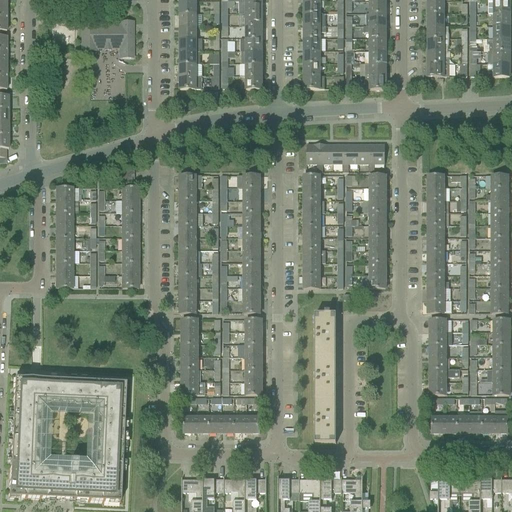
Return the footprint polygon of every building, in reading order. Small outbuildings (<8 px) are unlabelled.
[(195,3),(180,3),(180,16),(195,16),(195,3)] [(261,3),(239,3),(239,16),(246,16),(261,16),(261,3)] [(324,3),(304,3),(304,16),(319,16),(319,9),(324,9),(324,3)] [(443,3),(428,3),(428,9),(426,9),(426,15),(428,15),(428,16),(443,16),(443,3)] [(509,3),(494,3),(488,4),(488,16),(494,16),(509,16),(509,3)] [(385,4),(370,4),(370,16),(385,16),(385,4)] [(180,16),(180,29),(195,29),(195,16),(180,16)] [(246,16),(246,25),(242,25),(242,29),(246,29),(261,29),(261,16),(246,16)] [(304,16),(304,29),(319,28),(325,28),(325,16),(319,16),(304,16)] [(385,29),(385,16),(370,16),(366,16),(366,29),(370,29),(385,29)] [(426,26),(426,29),(443,29),(443,16),(428,16),(428,17),(426,17),(426,23),(428,23),(428,26),(426,26)] [(494,16),(494,29),(509,29),(509,16),(494,16)] [(119,60),(133,60),(132,23),(119,23),(119,26),(95,26),(95,23),(81,23),(81,52),(95,52),(95,50),(119,50),(119,60)] [(325,28),(319,28),(304,29),(304,41),(319,41),(319,35),(325,35),(325,28)] [(195,29),(180,29),(180,41),(195,41),(195,29)] [(261,29),(246,29),(246,41),(261,41),(261,29)] [(370,29),(366,29),(363,29),(363,34),(370,34),(370,41),(385,41),(385,29),(370,29)] [(443,29),(426,29),(426,31),(428,31),(428,35),(426,35),(426,40),(428,40),(428,41),(443,41),(443,34),(448,34),(448,29),(443,29)] [(509,29),(494,29),(494,41),(509,41),(509,29)] [(180,41),(180,54),(195,54),(202,54),(202,41),(195,41),(180,41)] [(261,41),(246,41),(240,41),(240,54),(241,54),(261,54),(261,41)] [(304,41),(304,54),(319,54),(319,41),(304,41)] [(385,54),(385,41),(370,41),(370,54),(385,54)] [(443,41),(428,41),(428,42),(426,42),(426,48),(428,48),(428,51),(426,51),(426,54),(447,54),(447,49),(443,49),(443,41)] [(494,41),(494,42),(486,42),(486,47),(489,47),(489,54),(494,54),(509,54),(509,41),(494,41)] [(180,54),(180,66),(195,66),(200,66),(200,54),(195,54),(180,54)] [(261,54),(241,54),(241,66),(246,66),(261,66),(261,54)] [(304,54),(304,66),(319,66),(319,54),(304,54)] [(385,54),(370,54),(370,66),(385,66),(385,54)] [(447,54),(426,54),(426,56),(428,56),(428,60),(426,60),(426,65),(428,65),(428,66),(443,66),(443,60),(450,60),(450,54),(447,54)] [(494,63),(489,63),(489,66),(509,66),(509,54),(494,54),(494,63)] [(195,66),(180,66),(180,76),(178,76),(178,79),(195,79),(195,66)] [(246,66),(246,67),(240,67),(240,78),(246,78),(246,79),(261,79),(261,74),(262,74),(263,73),(263,66),(261,66),(246,66)] [(319,66),(304,66),(304,79),(319,79),(319,78),(319,66)] [(385,79),(385,66),(370,66),(365,66),(365,79),(370,79),(372,79),(385,79)] [(443,66),(428,66),(428,76),(426,76),(426,79),(449,79),(449,66),(443,66)] [(489,66),(487,66),(487,72),(494,72),(494,79),(509,79),(509,66),(489,66)] [(304,79),(304,91),(324,91),(324,78),(319,78),(319,79),(304,79)] [(201,79),(195,79),(178,79),(178,81),(180,81),(180,91),(201,91),(201,79)] [(261,79),(246,79),(246,91),(261,91),(261,79)] [(337,79),(337,87),(333,87),(333,91),(343,91),(343,79),(337,79)] [(370,79),(365,79),(365,91),(385,91),(385,79),(372,79),(370,79)] [(319,147),(314,147),(306,147),(306,166),(316,166),(319,166),(319,147)] [(319,166),(316,166),(316,170),(322,170),(322,166),(332,166),(332,147),(325,147),(319,147),(319,166)] [(345,147),(332,147),(332,166),(342,166),(345,166),(345,147)] [(345,166),(342,166),(342,170),(348,170),(348,166),(358,166),(358,147),(345,147),(345,166)] [(358,147),(358,166),(368,166),(371,166),(371,147),(358,147)] [(368,166),(368,170),(374,170),(374,166),(384,166),(384,147),(371,147),(371,166),(368,166)] [(202,190),(202,178),(180,178),(180,191),(195,191),(195,190),(202,190)] [(244,184),(237,184),(237,190),(244,190),(244,191),(259,191),(259,178),(244,178),(244,184)] [(303,178),(303,191),(319,191),(319,178),(303,178)] [(385,191),(385,178),(370,178),(370,191),(385,191)] [(443,191),(443,178),(428,178),(427,191),(443,191)] [(492,178),(492,191),(507,191),(507,178),(492,178)] [(56,190),(56,203),(71,203),(71,190),(56,190)] [(122,190),(122,191),(122,203),(137,203),(137,190),(122,190)] [(195,191),(180,191),(180,203),(195,203),(195,191)] [(259,203),(259,191),(244,191),(244,203),(259,203)] [(303,191),(303,203),(319,203),(319,191),(303,191)] [(370,191),(370,203),(385,203),(385,191),(370,191)] [(427,191),(427,203),(443,203),(443,191),(427,191)] [(492,191),(491,197),(486,197),(486,203),(491,203),(507,203),(507,191),(492,191)] [(56,203),(56,216),(71,216),(71,203),(56,203)] [(137,203),(122,203),(115,203),(115,216),(122,216),(137,216),(137,203)] [(180,203),(180,216),(195,216),(195,203),(180,203)] [(259,215),(259,203),(244,203),(244,215),(259,215)] [(303,203),(303,216),(319,216),(319,203),(303,203)] [(385,203),(370,203),(370,216),(385,216),(385,203)] [(427,203),(427,216),(443,216),(443,203),(427,203)] [(491,203),(491,216),(507,216),(507,203),(491,203)] [(226,215),(221,215),(221,227),(224,227),(224,229),(226,229),(226,228),(229,228),(229,216),(226,216),(226,215)] [(259,215),(244,215),(244,228),(259,228),(259,215)] [(71,216),(56,216),(56,228),(71,228),(71,216)] [(137,216),(122,216),(122,228),(137,228),(137,216)] [(180,216),(180,228),(195,228),(195,216),(180,216)] [(319,216),(303,216),(303,228),(319,228),(319,216)] [(370,216),(370,228),(385,228),(385,216),(370,216)] [(427,216),(427,228),(443,228),(448,228),(448,216),(443,216),(427,216)] [(491,216),(491,228),(507,228),(507,216),(491,216)] [(56,228),(56,241),(71,241),(71,228),(56,228)] [(137,228),(122,228),(122,241),(137,241),(137,228)] [(195,228),(180,228),(180,241),(195,241),(195,228)] [(259,240),(259,228),(244,228),(244,240),(259,240)] [(303,228),(303,241),(319,241),(319,228),(303,228)] [(370,228),(370,241),(385,241),(385,228),(370,228)] [(443,228),(427,228),(427,241),(443,241),(443,228)] [(491,228),(491,241),(507,241),(507,228),(491,228)] [(259,240),(244,240),(244,252),(259,252),(259,240)] [(71,241),(56,241),(56,253),(71,253),(71,241)] [(137,241),(122,241),(122,253),(137,253),(137,241)] [(180,241),(180,253),(195,253),(195,241),(180,241)] [(319,241),(303,241),(303,253),(319,253),(319,241)] [(370,241),(370,253),(385,253),(385,241),(370,241)] [(443,241),(427,241),(427,253),(443,253),(443,241)] [(491,241),(491,253),(507,253),(507,241),(491,241)] [(259,252),(244,252),(244,265),(259,265),(259,252)] [(460,252),(460,253),(455,253),(455,257),(460,257),(460,263),(466,263),(466,254),(463,254),(463,252),(460,252)] [(56,253),(56,265),(71,265),(71,253),(56,253)] [(122,253),(122,265),(137,265),(137,253),(122,253)] [(180,253),(180,265),(195,265),(195,253),(180,253)] [(319,253),(303,253),(303,266),(319,265),(325,265),(325,259),(319,259),(319,253)] [(385,253),(370,253),(370,265),(385,265),(385,253)] [(427,253),(427,266),(443,266),(443,253),(427,253)] [(491,253),(491,265),(507,265),(507,253),(491,253)] [(56,265),(56,278),(71,278),(71,265),(56,265)] [(137,265),(122,265),(122,278),(137,278),(137,265)] [(195,265),(180,265),(180,278),(195,278),(195,265)] [(259,277),(259,265),(244,265),(244,277),(259,277)] [(319,265),(303,266),(303,278),(319,278),(319,265)] [(385,265),(370,265),(370,278),(385,278),(385,265)] [(507,265),(491,265),(491,278),(507,278),(507,265)] [(443,266),(427,266),(427,278),(443,278),(443,266)] [(98,278),(104,278),(107,278),(107,275),(103,275),(103,268),(98,268),(98,278)] [(259,277),(244,277),(244,289),(259,289),(259,277)] [(71,278),(56,278),(56,291),(71,291),(71,278)] [(137,278),(122,278),(122,291),(137,291),(137,278)] [(180,278),(180,290),(195,290),(195,278),(180,278)] [(319,278),(303,278),(303,291),(319,291),(319,278)] [(370,278),(370,291),(385,291),(385,278),(370,278)] [(427,278),(427,290),(443,290),(448,290),(448,285),(443,285),(443,278),(427,278)] [(491,278),(491,290),(507,290),(507,278),(491,278)] [(259,289),(244,289),(244,302),(259,302),(259,289)] [(195,290),(180,290),(180,303),(195,303),(195,290)] [(427,290),(427,303),(443,303),(443,290),(427,290)] [(507,290),(491,290),(491,303),(507,303),(507,290)] [(259,315),(259,302),(244,302),(244,316),(259,316),(259,315)] [(195,303),(180,303),(180,316),(195,316),(195,303)] [(443,303),(427,303),(427,316),(443,316),(443,303)] [(507,303),(491,303),(491,316),(507,316),(507,303)] [(330,317),(330,315),(330,314),(325,314),(325,317),(314,317),(314,360),(335,360),(335,341),(338,341),(338,336),(335,336),(335,317),(330,317)] [(182,322),(182,335),(197,335),(197,322),(182,322)] [(261,335),(261,322),(246,322),(246,335),(261,335)] [(429,322),(429,335),(445,335),(445,322),(429,322)] [(509,335),(509,322),(493,322),(493,335),(509,335)] [(182,335),(182,347),(197,347),(197,335),(182,335)] [(261,335),(246,335),(246,347),(261,347),(261,335)] [(429,335),(429,347),(445,347),(445,335),(429,335)] [(509,347),(509,335),(493,335),(493,347),(509,347)] [(197,347),(182,347),(182,360),(197,360),(197,347)] [(261,347),(246,347),(246,360),(261,360),(261,347)] [(445,360),(445,347),(429,347),(429,360),(445,360)] [(509,347),(493,347),(493,360),(509,360),(509,347)] [(182,360),(182,372),(197,372),(197,360),(182,360)] [(261,360),(246,360),(246,372),(261,372),(261,360)] [(335,378),(335,360),(314,360),(314,402),(335,402),(335,384),(339,383),(338,378),(335,378)] [(429,360),(429,372),(445,372),(445,360),(429,360)] [(509,360),(493,360),(493,372),(509,372),(509,360)] [(197,372),(182,372),(181,385),(197,385),(197,372)] [(261,372),(246,372),(246,385),(261,385),(261,372)] [(459,372),(445,372),(429,372),(429,385),(445,385),(445,380),(459,380),(459,372)] [(509,372),(493,372),(493,385),(509,385),(509,372)] [(9,464),(8,500),(119,505),(124,386),(13,381),(9,464)] [(181,385),(181,397),(197,398),(197,385),(181,385)] [(261,385),(246,385),(246,398),(261,398),(261,385)] [(445,398),(445,385),(429,385),(429,398),(445,398)] [(509,398),(509,385),(493,385),(493,398),(509,398)] [(494,406),(494,401),(484,401),(484,406),(491,406),(491,415),(494,415),(494,406)] [(335,402),(314,402),(314,445),(335,445),(336,426),(339,426),(339,421),(335,421),(335,402)] [(196,435),(196,420),(183,420),(183,435),(196,435)] [(209,420),(196,420),(196,435),(209,435),(209,420)] [(221,435),(221,420),(209,420),(209,435),(221,435)] [(234,420),(221,420),(221,435),(234,435),(234,420)] [(246,435),(246,420),(234,420),(234,435),(246,435)] [(259,420),(246,420),(246,435),(259,435),(259,420)] [(444,420),(431,420),(431,435),(444,435),(444,420)] [(457,420),(444,420),(444,435),(457,435),(457,420)] [(469,420),(457,420),(457,435),(469,435),(469,420)] [(469,420),(469,435),(482,435),(482,420),(469,420)] [(482,420),(482,435),(494,435),(494,420),(482,420)] [(507,420),(494,420),(494,435),(507,435),(507,420)] [(501,484),(501,495),(511,494),(511,503),(510,503),(510,511),(511,511),(511,481),(508,482),(508,484),(501,484)] [(181,484),(181,495),(189,495),(189,503),(191,503),(191,511),(202,511),(203,482),(188,482),(188,484),(181,484)] [(203,482),(202,511),(214,511),(214,495),(224,495),(224,484),(214,484),(214,482),(203,482)] [(230,482),(230,484),(224,484),(224,495),(231,495),(231,503),(233,503),(233,511),(244,511),(244,482),(230,482)] [(244,482),(244,511),(256,511),(256,510),(251,510),(251,502),(256,502),(256,495),(266,495),(266,484),(256,484),(256,482),(245,482),(244,482)] [(277,482),(277,511),(289,511),(289,510),(284,510),(284,502),(289,502),(289,495),(299,495),(299,484),(289,484),(289,482),(277,482)] [(306,484),(299,484),(299,495),(313,495),(313,503),(308,503),(308,511),(319,511),(320,482),(306,482),(306,484)] [(331,482),(320,482),(319,511),(331,511),(331,510),(326,510),(326,502),(331,502),(331,495),(341,495),(341,484),(331,484),(331,482)] [(341,484),(341,495),(355,495),(355,503),(350,503),(350,511),(368,511),(370,511),(370,503),(368,503),(368,495),(362,495),(362,482),(348,482),(348,484),(341,484)] [(438,495),(430,495),(434,506),(438,506),(437,511),(449,511),(449,495),(459,495),(459,484),(449,484),(449,482),(438,482),(438,495)] [(466,484),(459,484),(459,495),(473,495),(473,503),(468,503),(468,511),(480,511),(480,482),(466,482),(466,484)] [(480,482),(480,511),(491,511),(491,510),(486,510),(486,502),(491,502),(491,495),(501,495),(501,484),(491,484),(491,482),(480,482)]
